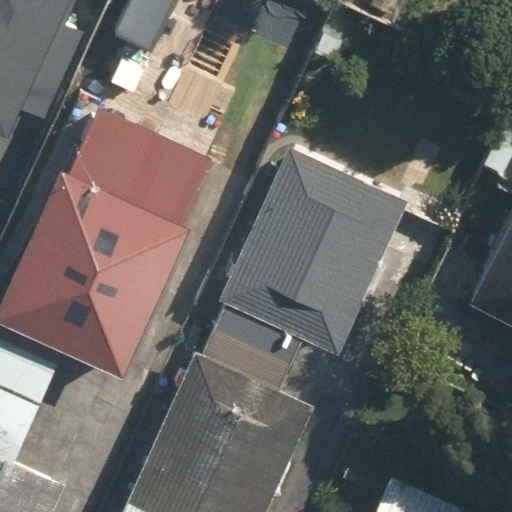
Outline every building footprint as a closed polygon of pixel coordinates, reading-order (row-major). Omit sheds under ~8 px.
[(59,13),(64,0),(0,0),(0,127),(10,103),(40,115),(79,21),(59,13)] [(87,99),(0,304),(0,379),(34,394),(53,349),(110,373),(205,149),(87,99)] [(405,196),(286,141),(116,511),(258,511),(318,383),(286,369),(300,337),(334,353),(405,196)] [(511,192),(453,302),(511,334),(511,192)] [(0,511),(43,511),(57,482),(0,455),(0,511)] [(455,511),(459,505),(386,470),(365,511),(455,511)]
